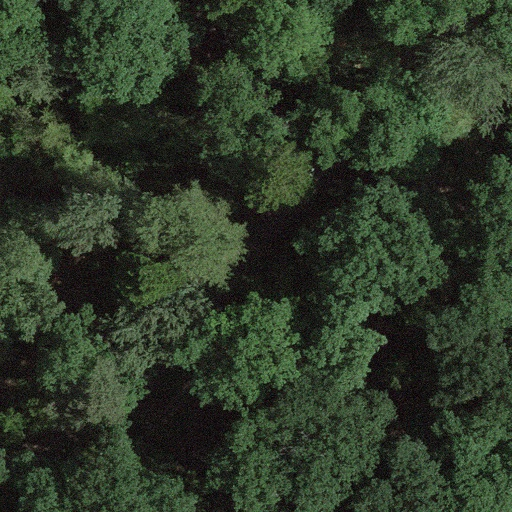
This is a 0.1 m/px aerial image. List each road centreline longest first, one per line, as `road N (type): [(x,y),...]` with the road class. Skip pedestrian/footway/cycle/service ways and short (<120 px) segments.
road 1 (track): [(511,18),(16,511)]
road 2 (track): [(511,238),(341,184)]
